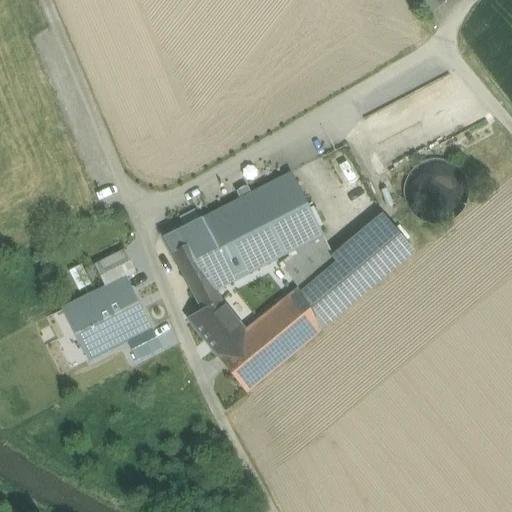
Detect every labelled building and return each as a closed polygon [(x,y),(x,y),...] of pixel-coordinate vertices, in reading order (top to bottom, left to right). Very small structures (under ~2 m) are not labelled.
[(457,0),(425,0),(443,20),(462,4),(457,0)] [(449,75),(363,120),(390,172),(486,122),(449,75)] [(381,209),(348,145),(320,159),(352,223),(381,209)] [(435,161),(428,162),(421,165),(415,169),(410,174),(406,181),(404,187),(404,195),(405,202),(408,209),(412,215),(417,219),(424,223),(431,225),(438,226),(445,224),(452,222),(458,218),(463,212),(466,206),(468,199),(469,192),(468,185),(465,178),(461,172),(455,167),(449,163),(442,161),(435,161)] [(191,246),(216,292),(238,280),(223,250),(226,248),(308,207),(290,173),(258,190),(237,201),(181,230),(188,247),(191,246)] [(237,201),(258,190),(252,180),(232,192),(237,201)] [(223,250),(238,280),(295,252),(296,255),(226,310),(221,305),(202,313),(188,320),(247,394),(364,296),(337,265),(331,252),(308,207),(226,248),(223,250)] [(337,265),(364,296),(414,254),(382,215),(331,252),(337,265)] [(188,247),(181,230),(165,239),(173,254),(188,247)] [(188,247),(173,254),(202,313),(221,305),(216,292),(191,246),(188,247)] [(107,289),(64,310),(89,360),(150,330),(135,276),(124,252),(96,265),(107,289)]
